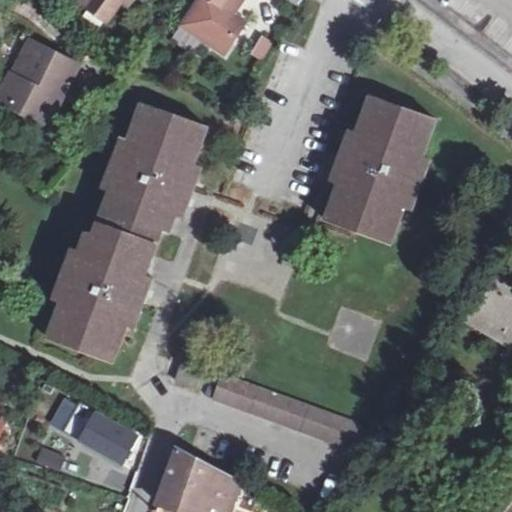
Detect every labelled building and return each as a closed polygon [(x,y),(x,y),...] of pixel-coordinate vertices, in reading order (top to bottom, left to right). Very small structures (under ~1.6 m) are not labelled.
[(78,0),(108,20),(120,3),(121,0),(78,0)] [(236,15),(238,15),(247,0),(202,0),(193,14),(218,31),(211,40),(229,52),(240,34),(229,27),(236,15)] [(218,31),(193,14),(187,23),(211,40),(218,31)] [(248,22),(238,15),(236,15),(229,27),(240,34),(248,22)] [(261,34),(252,54),(264,60),(274,40),(261,34)] [(24,81),(17,77),(12,75),(1,95),(13,101),(9,108),(32,120),(36,113),(51,120),(78,66),(30,40),(21,56),(27,60),(33,63),(24,81)] [(27,60),(17,77),(24,81),(33,63),(27,60)] [(375,94),(361,130),(354,148),(348,146),(343,162),(349,163),(343,181),(330,218),(393,240),(413,186),(420,188),(424,174),(417,171),(438,117),(375,94)] [(0,97),(0,102),(9,108),(13,101),(1,95),(0,97)] [(135,305),(144,307),(149,293),(141,290),(148,271),(164,226),(172,228),(178,211),(185,193),(192,195),(197,181),(190,178),(196,160),(209,123),(146,102),(133,137),(127,154),(119,152),(114,166),(121,169),(114,188),(99,231),(91,229),(83,249),(77,266),(70,264),(66,278),(71,281),(66,299),(53,338),(116,360),(129,322),(135,305)] [(47,128),(51,120),(36,113),(32,120),(47,128)] [(354,128),(348,146),(354,148),(361,130),(354,128)] [(126,134),(119,152),(127,154),(133,137),(126,134)] [(203,162),(196,160),(190,178),(197,181),(203,162)] [(336,178),(343,181),(349,163),(343,162),(336,178)] [(107,185),(114,188),(121,169),(114,166),(107,185)] [(186,213),(192,195),(185,193),(178,211),(186,213)] [(78,247),(70,264),(77,266),(83,249),(78,247)] [(155,275),(148,271),(141,290),(149,293),(155,275)] [(59,297),(66,299),(71,281),(66,278),(59,297)] [(511,286),(496,278),(470,322),(511,344),(511,303),(509,302),(511,297),(511,286)] [(137,325),(144,307),(135,305),(129,322),(137,325)] [(187,354),(178,378),(198,386),(207,361),(187,354)] [(26,365),(12,358),(0,382),(0,387),(13,394),(26,365)] [(224,373),(215,398),(352,448),(362,422),(224,373)] [(87,411),(84,419),(90,423),(83,438),(81,440),(123,463),(140,435),(87,405),(84,410),(87,411)] [(0,438),(10,412),(0,408),(0,438)] [(75,434),(83,438),(90,423),(84,419),(75,434)] [(230,511),(236,496),(241,498),(244,490),(264,500),(266,495),(247,484),(182,449),(162,504),(184,511),(230,511)] [(244,490),(241,498),(260,507),(264,500),(244,490)]
